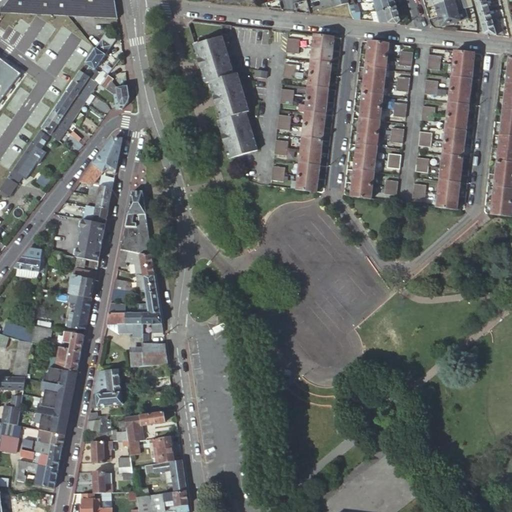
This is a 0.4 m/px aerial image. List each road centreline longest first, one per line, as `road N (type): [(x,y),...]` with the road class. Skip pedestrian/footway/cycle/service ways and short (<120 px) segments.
road 1 (residential): [(355,25),(334,186),(394,268),(418,261),(473,212),(495,40)]
road 2 (residential): [(200,511),(176,331),(186,226),(153,116)]
road 3 (residential): [(136,124),(60,511)]
road 4 (unclassified): [(355,25),(132,0)]
road 5 (unclassified): [(136,124),(110,123),(0,264)]
